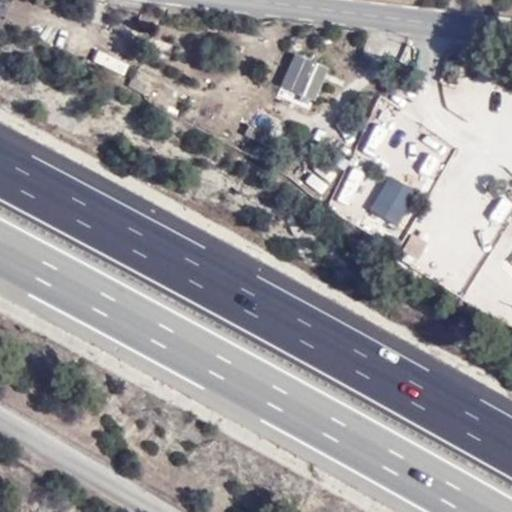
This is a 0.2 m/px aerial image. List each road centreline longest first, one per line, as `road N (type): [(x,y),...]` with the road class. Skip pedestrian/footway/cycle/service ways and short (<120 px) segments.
road 1 (motorway): [(511,446),(0,169)]
road 2 (motorway): [(0,247),(487,511)]
road 3 (unclassified): [(265,0),(511,33)]
road 4 (unclassified): [(167,511),(0,416)]
